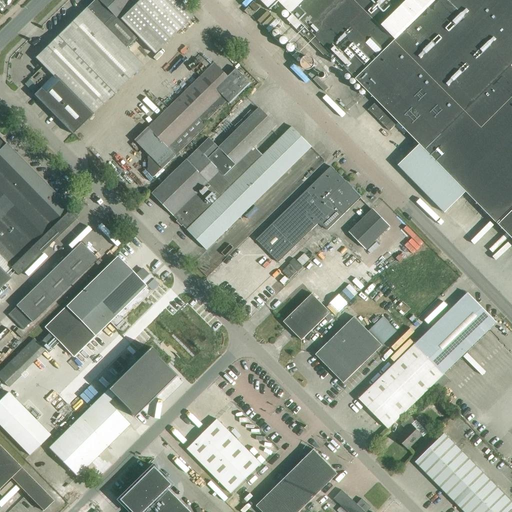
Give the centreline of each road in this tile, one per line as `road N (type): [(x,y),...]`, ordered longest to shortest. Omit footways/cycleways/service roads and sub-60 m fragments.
road 1 (unclassified): [(511,314),(205,0)]
road 2 (unclassified): [(0,89),(247,341)]
road 3 (unclassified): [(247,341),(75,511)]
road 4 (unclassified): [(247,341),(417,511)]
road 5 (unknown): [(347,146),(197,290)]
